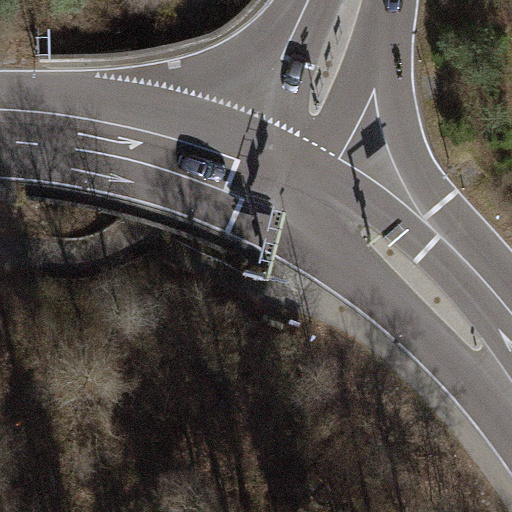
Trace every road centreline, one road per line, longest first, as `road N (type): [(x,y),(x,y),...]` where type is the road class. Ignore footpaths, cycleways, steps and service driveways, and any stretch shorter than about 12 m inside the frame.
road 1 (secondary): [(283,183),(360,233),(511,367)]
road 2 (secondary): [(283,183),(136,143),(0,136)]
road 3 (secondary): [(350,0),(323,94),(283,183)]
